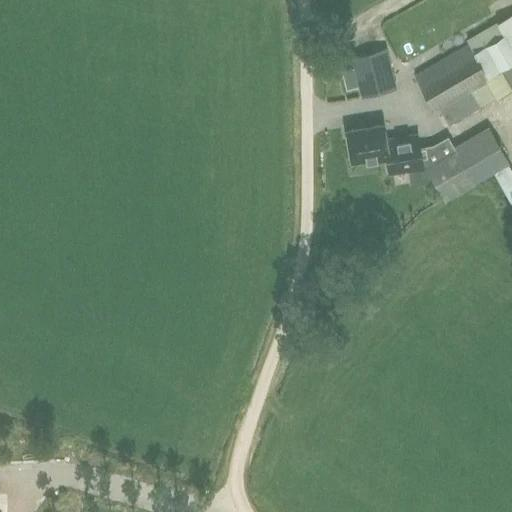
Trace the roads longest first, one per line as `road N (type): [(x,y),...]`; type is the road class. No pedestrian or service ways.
road 1 (track): [(244,511),(240,465),(307,242)]
road 2 (unclassified): [(307,242),(303,0)]
